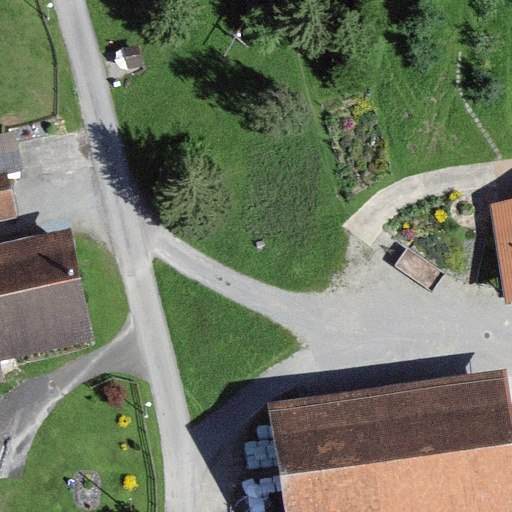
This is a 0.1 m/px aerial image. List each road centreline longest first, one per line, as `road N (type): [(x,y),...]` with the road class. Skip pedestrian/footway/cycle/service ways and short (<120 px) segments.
road 1 (unclassified): [(73,0),(190,451),(182,511)]
road 2 (track): [(498,348),(350,352),(290,324),(128,214)]
road 3 (track): [(4,511),(26,449),(66,383),(153,301)]
road 4 (track): [(190,451),(278,386),(350,352)]
